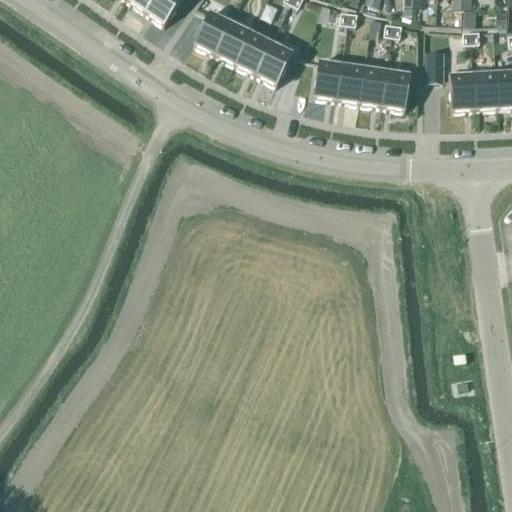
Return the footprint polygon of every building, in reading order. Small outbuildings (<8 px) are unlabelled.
[(130,11),(144,20),(157,0),(129,0),(125,7),(130,11)] [(176,0),(157,0),(144,20),(163,33),(183,4),(176,0)] [(289,12),(295,1),(293,0),(285,0),(282,8),(289,12)] [(356,10),(358,0),(345,0),(344,7),(356,10)] [(376,13),(380,0),(368,0),(366,10),(376,13)] [(295,1),(289,12),(296,15),(302,4),(295,1)] [(412,14),(412,1),(403,1),(402,19),(410,20),(410,14),(412,14)] [(412,1),(412,14),(421,14),(421,1),(412,1)] [(461,16),(461,3),(445,3),(445,11),(450,11),(450,16),(461,16)] [(461,3),(461,16),(469,16),(470,4),(461,3)] [(346,32),(347,20),(339,19),(338,31),(346,32)] [(213,63),(229,31),(208,20),(192,52),(213,63)] [(347,20),(346,32),(354,33),(355,21),(347,20)] [(213,63),(234,73),(250,41),(229,31),(213,63)] [(390,44),(392,32),(384,31),(382,43),(390,44)] [(392,32),(390,44),(398,45),(400,33),(392,32)] [(463,52),(470,51),(470,39),(462,40),(463,52)] [(478,39),(470,39),(470,51),(478,51),(478,39)] [(270,51),(250,41),(234,73),(254,83),(270,51)] [(270,51),(254,83),(275,94),(291,62),(270,51)] [(425,59),(425,90),(442,90),(442,59),(425,59)] [(311,105),(334,108),(339,73),(316,70),(311,105)] [(362,76),(339,73),(334,108),(357,112),(362,76)] [(511,115),(511,75),(493,76),(495,117),(511,115)] [(385,80),(362,76),(357,112),(379,115),(385,80)] [(470,78),(473,118),(495,117),(493,76),(470,78)] [(473,118),(470,78),(447,79),(449,119),(473,118)] [(385,80),(379,115),(403,118),(408,83),(385,80)]
